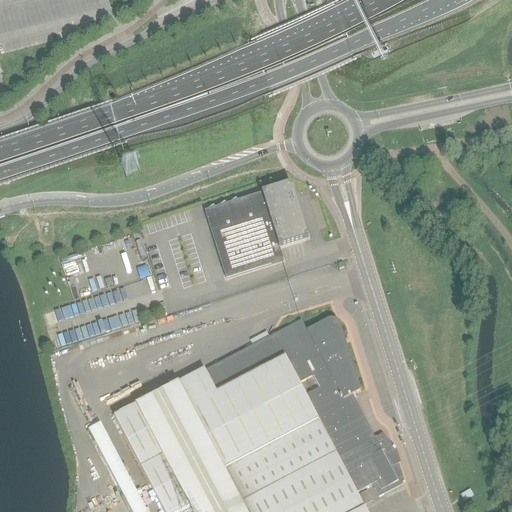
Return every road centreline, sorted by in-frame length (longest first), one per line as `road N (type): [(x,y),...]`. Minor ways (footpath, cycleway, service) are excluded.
road 1 (trunk): [(0,173),(265,83),(445,0)]
road 2 (trunk): [(397,0),(258,63),(0,154)]
road 3 (unknown): [(347,285),(323,283),(233,307),(69,361),(61,368),(66,396)]
road 4 (secondary): [(0,208),(144,197),(297,142)]
road 5 (tertiary): [(442,511),(356,243)]
road 6 (secondary): [(218,0),(89,63),(29,116),(0,130)]
road 7 (unknown): [(151,369),(347,285)]
road 8 (secondary): [(511,86),(350,115)]
road 9 (secondary): [(357,138),(511,99)]
road 10 (unknown): [(216,283),(181,292),(160,245),(164,231),(190,224),(200,230)]
